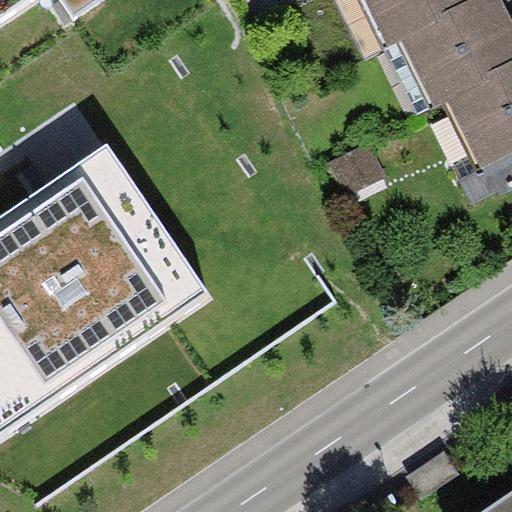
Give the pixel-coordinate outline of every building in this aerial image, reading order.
[(0,0),(0,20),(30,0),(61,0),(76,21),(107,0),(0,0)] [(361,0),(384,49),(401,41),(430,103),(448,95),(480,165),(511,150),(511,38),(494,0),(489,0),(483,3),(482,0),(361,0)] [(368,147),(332,166),(347,194),(383,175),(368,147)] [(104,154),(0,224),(0,432),(201,297),(104,154)] [(511,511),(511,498),(491,511),(511,511)]
